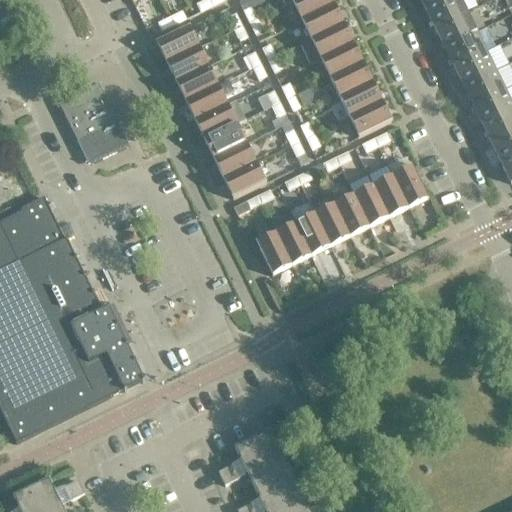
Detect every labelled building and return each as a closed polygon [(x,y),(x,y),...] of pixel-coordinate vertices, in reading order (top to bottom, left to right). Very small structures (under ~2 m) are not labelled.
[(0,0),(0,23),(13,18),(3,0),(0,0)] [(213,9),(209,0),(196,6),(200,15),(213,9)] [(223,0),(209,0),(213,9),(225,3),(223,0)] [(334,7),(330,0),(299,0),(292,4),(302,23),(334,7)] [(447,0),(419,0),(425,11),(447,0)] [(467,14),(460,0),(447,0),(425,11),(434,30),(467,14)] [(511,9),(511,0),(502,0),(508,11),(511,9)] [(343,26),(334,7),(302,23),(311,42),(343,26)] [(251,9),(243,13),(249,25),(257,21),(251,9)] [(182,14),(170,19),(174,28),(186,22),(182,14)] [(477,34),(467,14),(434,30),(444,50),(477,34)] [(242,28),(236,16),(227,20),(233,32),(242,28)] [(174,28),(170,19),(158,25),(162,34),(174,28)] [(263,33),(257,21),(249,25),(255,37),(263,33)] [(353,46),(343,26),(311,42),(300,48),(310,67),(321,62),(353,46)] [(248,40),(242,28),(233,32),(239,44),(248,40)] [(198,50),(189,29),(157,45),(166,65),(198,50)] [(486,53),(477,34),(444,50),(453,69),(486,53)] [(362,65),(353,46),(321,62),(330,81),(362,65)] [(270,47),(262,51),(268,64),(276,60),(270,47)] [(208,69),(198,50),(166,65),(176,85),(208,69)] [(496,72),(486,53),(453,69),(463,88),(496,72)] [(261,67),(255,55),(246,59),(252,71),(261,67)] [(282,72),(276,60),(268,64),(274,76),(282,72)] [(372,85),(362,65),(330,81),(340,100),(372,85)] [(267,79),(261,67),(252,71),(258,83),(267,79)] [(217,88),(208,69),(176,85),(185,104),(217,88)] [(505,92),(496,72),(463,88),(472,108),(505,92)] [(381,104),(372,85),(340,100),(349,120),(381,104)] [(59,106),(73,136),(71,137),(75,143),(77,142),(78,145),(99,135),(99,134),(117,125),(99,86),(59,106)] [(289,86),(281,90),(287,102),(295,98),(289,86)] [(227,108),(217,88),(185,104),(195,123),(227,108)] [(511,112),(511,105),(505,92),(472,108),(482,127),(511,112)] [(280,106),(274,94),(266,98),(272,110),(280,106)] [(301,110),(295,98),(287,102),(293,114),(301,110)] [(236,103),(227,108),(195,123),(204,143),(236,127),(245,123),(236,103)] [(391,124),(381,104),(349,120),(359,140),(391,124)] [(286,118),(280,106),(272,110),(277,122),(286,118)] [(511,136),(511,112),(482,127),(491,147),(511,136)] [(128,146),(117,125),(99,134),(99,135),(78,145),(88,165),(91,163),(92,166),(99,162),(98,160),(128,146)] [(308,125),(300,129),(306,141),(314,137),(308,125)] [(246,147),(236,127),(204,143),(214,162),(246,147)] [(299,145),(293,132),(285,136),(291,149),(299,145)] [(390,144),(386,136),(374,141),(378,150),(390,144)] [(511,160),(511,136),(491,147),(501,166),(511,160)] [(320,149),(314,137),(306,141),(312,153),(320,149)] [(378,150),(374,141),(362,147),(366,156),(378,150)] [(305,157),(299,145),(291,149),(296,161),(305,157)] [(255,166),(246,147),(214,162),(223,182),(255,166)] [(351,163),(347,155),(335,161),(339,169),(351,163)] [(408,160),(388,170),(408,211),(428,201),(408,160)] [(511,185),(511,160),(501,166),(511,186),(511,185)] [(339,169),(335,161),(323,166),(327,175),(339,169)] [(265,186),(255,166),(223,182),(233,202),(265,186)] [(388,170),(387,168),(368,178),(373,189),(389,221),(408,211),(388,170)] [(312,182),(308,174),(296,180),(300,188),(312,182)] [(300,188),(296,180),(284,185),(288,194),(300,188)] [(389,221),(373,189),(354,198),(369,230),(389,221)] [(274,201),(270,193),(257,199),(262,207),(274,201)] [(369,230),(354,198),(334,208),(350,240),(369,230)] [(262,207),(257,199),(245,205),(249,213),(262,207)] [(25,209),(20,212),(21,214),(27,225),(29,223),(49,214),(43,201),(25,209)] [(350,240),(334,208),(315,217),(331,249),(350,240)] [(0,224),(0,412),(16,446),(108,401),(124,393),(124,394),(127,393),(126,391),(141,383),(142,385),(145,384),(144,381),(142,382),(134,367),(136,365),(135,363),(133,364),(126,349),(128,348),(126,345),(125,346),(108,310),(102,313),(102,312),(101,313),(93,297),(95,297),(94,294),(92,295),(85,279),(86,279),(85,276),(84,277),(76,261),(77,261),(76,259),(75,259),(67,243),(68,243),(67,241),(63,243),(49,214),(29,223),(27,225),(21,214),(0,224)] [(331,249),(315,217),(295,227),(311,259),(331,249)] [(311,259),(295,227),(276,236),(292,268),(311,259)] [(292,268),(276,236),(256,246),(272,278),(292,268)] [(334,372),(323,349),(310,356),(321,378),(334,372)] [(277,446),(270,433),(234,450),(241,464),(232,468),(239,482),(247,477),(253,490),(290,472),(284,460),(297,453),(294,446),(290,440),(277,446)] [(239,482),(232,468),(218,475),(225,488),(239,482)] [(296,485),(290,472),(253,490),(260,502),(251,507),(253,511),(306,511),(309,511),(303,498),(316,492),(309,478),(296,485)] [(55,494),(48,481),(12,499),(18,511),(63,511),(62,508),(70,504),(64,490),(55,494)] [(84,497),(78,483),(64,490),(70,504),(84,497)]
